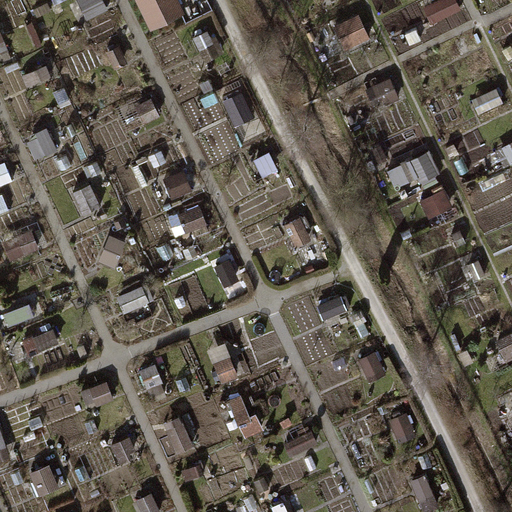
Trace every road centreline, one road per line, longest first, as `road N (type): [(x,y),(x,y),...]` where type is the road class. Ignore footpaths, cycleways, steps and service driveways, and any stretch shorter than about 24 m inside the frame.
road 1 (track): [(480,511),(220,0)]
road 2 (track): [(121,0),(365,511)]
road 3 (track): [(0,104),(181,511)]
road 4 (track): [(0,403),(355,267)]
